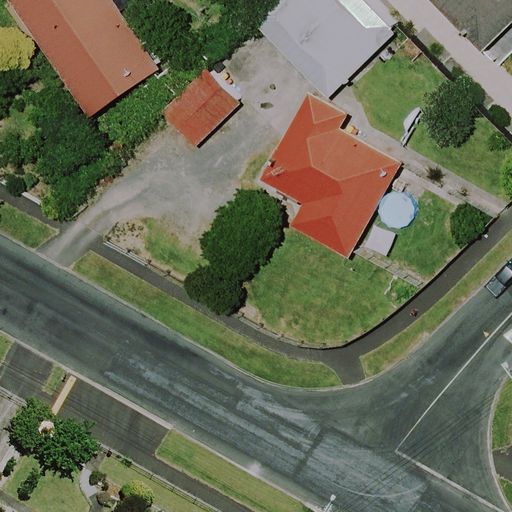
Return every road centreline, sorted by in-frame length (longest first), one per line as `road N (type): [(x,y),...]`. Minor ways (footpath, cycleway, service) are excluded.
road 1 (residential): [(375,488),(0,277)]
road 2 (residential): [(511,317),(392,451),(375,488)]
